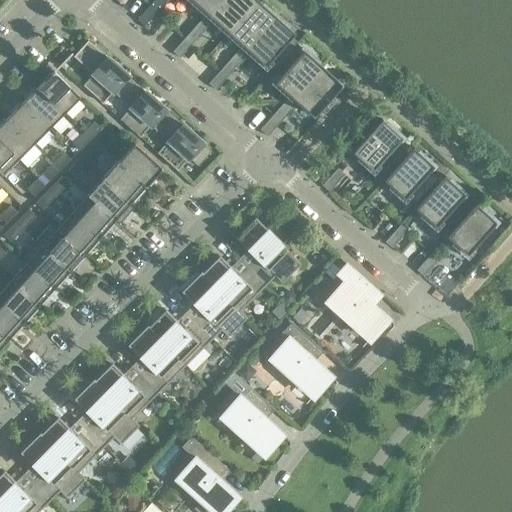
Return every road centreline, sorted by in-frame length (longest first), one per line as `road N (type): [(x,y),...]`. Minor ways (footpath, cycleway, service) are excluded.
road 1 (residential): [(0,426),(267,158)]
road 2 (residential): [(429,302),(284,463),(252,511)]
road 3 (residential): [(267,158),(89,0)]
road 4 (residential): [(429,302),(267,158)]
